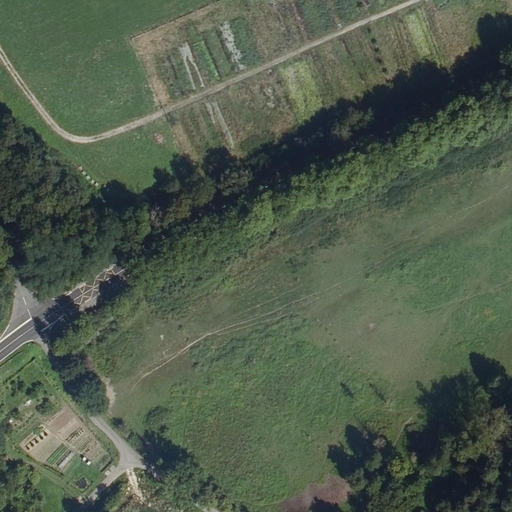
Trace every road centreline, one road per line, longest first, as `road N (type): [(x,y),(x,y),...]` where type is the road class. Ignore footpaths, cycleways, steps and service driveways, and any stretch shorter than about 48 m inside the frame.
road 1 (primary): [(34,325),(183,237),(511,86)]
road 2 (unclassified): [(134,461),(75,394),(34,325)]
